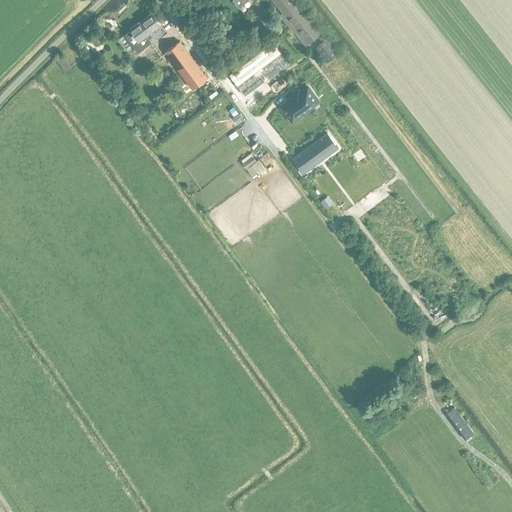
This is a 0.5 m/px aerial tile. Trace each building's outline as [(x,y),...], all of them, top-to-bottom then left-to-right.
[(294,0),(273,0),(308,42),(321,31),(294,0)] [(130,29),(125,33),(134,44),(139,40),(146,35),(148,37),(153,34),(151,31),(161,24),(152,12),(129,28),(130,29)] [(326,38),(316,47),(328,61),(338,52),(326,38)] [(180,41),(165,52),(192,88),(206,77),(180,41)] [(273,41),(230,74),(237,84),(245,95),(288,62),(273,41)] [(147,53),(128,68),(136,78),(163,57),(158,49),(149,56),(147,53)] [(288,101),(282,106),(285,111),(292,120),(311,106),(318,100),(317,98),(308,86),(288,101)] [(234,106),(230,109),(234,116),(239,123),(244,119),(239,112),(234,106)] [(327,133),(293,158),(300,169),(335,144),(327,133)] [(251,152),(241,159),(242,162),(246,168),(247,167),(254,177),(259,173),(255,168),(262,162),(258,158),(256,160),(252,154),(251,152)] [(454,407),(446,413),(465,440),(474,434),(454,407)]
